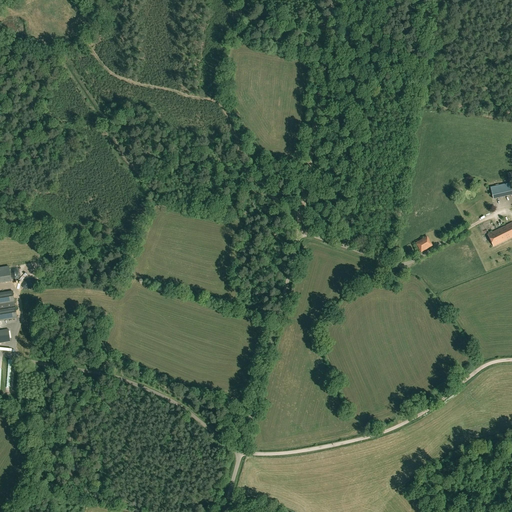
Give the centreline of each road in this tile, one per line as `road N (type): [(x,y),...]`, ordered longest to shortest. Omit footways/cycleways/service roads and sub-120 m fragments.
road 1 (track): [(511,359),(479,367),(425,411),(374,435),(296,451),(240,452)]
road 2 (unclassified): [(240,452),(141,385),(0,355)]
road 3 (track): [(298,230),(332,0)]
road 4 (unclassified): [(240,452),(298,230)]
